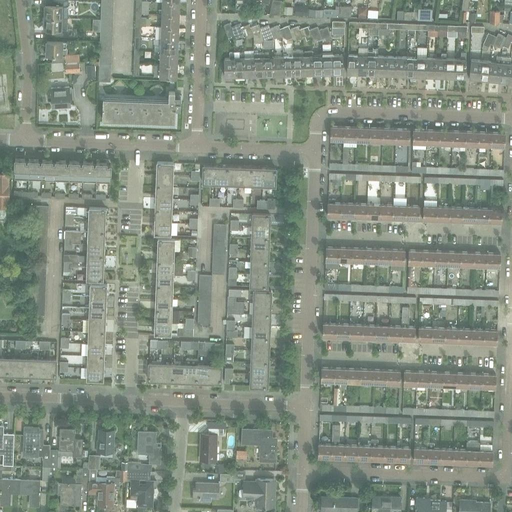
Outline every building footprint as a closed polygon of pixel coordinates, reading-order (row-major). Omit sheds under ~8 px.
[(45,0),(45,17),(62,17),(67,17),(68,5),(68,0),(45,0)] [(280,14),(282,0),(278,0),(272,0),(269,14),(280,14)] [(142,1),(136,1),(135,13),(141,13),(147,14),(147,1),(142,1)] [(289,10),(301,10),(301,1),(289,1),(289,10)] [(179,2),(163,2),(162,14),(179,15),(179,2)] [(304,4),(304,12),(316,12),(317,4),(304,4)] [(362,5),(362,13),(373,14),(374,5),(362,5)] [(352,7),(340,6),(338,17),(351,17),(352,7)] [(414,12),(404,11),(404,20),(418,20),(419,9),(419,7),(414,6),(414,12)] [(432,9),(419,9),(418,20),(432,20),(432,9)] [(500,11),(490,10),(490,23),(499,23),(500,11)] [(141,13),(135,13),(135,25),(141,26),(146,26),(146,17),(141,17),(141,13)] [(179,15),(162,14),(162,27),(178,27),(179,15)] [(62,17),(45,17),(44,29),(52,29),(52,35),(73,36),(73,29),(61,29),(62,17)] [(345,21),(332,21),(332,27),(328,27),(330,32),(344,33),(345,21)] [(231,27),(229,23),(224,25),(227,34),(233,32),(231,27)] [(244,35),(239,23),(231,27),(233,32),(235,38),(244,35)] [(251,28),(249,24),(243,26),(248,38),(254,36),(251,28)] [(259,24),(251,28),(254,36),(254,43),(264,42),(264,40),(265,40),(260,28),(259,24)] [(269,25),(260,28),(265,40),(273,36),(270,28),(269,25)] [(277,39),(283,37),(280,29),(279,25),(270,28),(273,36),(273,39),(277,38),(277,39)] [(288,26),(280,29),(283,37),(287,40),(293,37),(290,29),(288,26)] [(298,26),(290,29),(293,37),(297,40),(303,38),(300,29),(298,26)] [(308,26),(300,29),(303,38),(303,41),(312,38),(309,30),(308,26)] [(178,27),(162,27),(161,39),(178,40),(178,27)] [(318,27),(309,30),(312,38),(315,37),(316,41),(322,38),(319,30),(318,27)] [(330,32),(328,27),(319,30),(322,38),(325,37),(326,41),(332,39),(330,32)] [(493,35),(487,32),(482,44),(488,46),(493,35)] [(497,33),(496,36),(492,44),(497,47),(502,35),(497,33)] [(511,35),(507,33),(505,37),(502,45),(507,47),(511,36),(511,35)] [(178,40),(161,39),(161,51),(178,52),(178,40)] [(52,55),(52,62),(65,62),(65,61),(79,61),(79,54),(65,54),(65,56),(62,56),(62,48),(66,48),(66,42),(47,41),(46,55),(52,55)] [(367,51),(367,55),(366,74),(376,75),(377,56),(377,49),(373,49),(372,51),(367,51)] [(303,51),(303,50),(293,50),(293,56),(292,56),(293,75),(303,74),(302,51),(303,51)] [(161,51),(160,63),(160,64),(177,64),(178,52),(161,51)] [(313,55),(313,51),(303,51),(302,51),(303,74),(313,74),(312,55),(313,55)] [(235,76),(234,57),(234,52),(229,52),(229,58),(224,58),(225,77),(226,77),(226,78),(229,78),(229,76),(235,76)] [(245,57),(244,52),(240,52),(240,57),(234,57),(235,76),(244,76),(244,57),(245,57)] [(259,52),(253,53),(254,57),(254,76),(256,76),(264,75),(263,57),(264,57),(264,52),(259,52)] [(461,59),(456,58),(455,77),(465,78),(466,52),(461,52),(461,59)] [(441,58),(436,58),(435,77),(445,77),(445,58),(445,53),(441,53),(441,58)] [(343,54),(333,55),(332,55),(332,73),(343,73),(343,54)] [(322,74),(321,55),(313,55),(312,55),(313,74),(322,74)] [(332,73),(332,55),(321,55),(322,74),(332,73)] [(351,74),(357,74),(357,55),(348,55),(347,73),(348,73),(348,74),(351,75),(351,74)] [(367,55),(357,55),(357,74),(366,74),(367,55)] [(274,75),(273,56),(264,57),(263,57),(264,75),(274,75)] [(283,75),(283,56),(273,56),(274,75),(283,75)] [(293,75),(292,56),(283,56),(283,75),(293,75)] [(387,56),(377,56),(376,75),(386,75),(387,56)] [(397,56),(387,56),(386,75),(396,75),(397,56)] [(407,57),(397,56),(396,75),(406,76),(407,57)] [(496,61),(490,61),(488,80),(498,81),(500,62),(501,56),(497,56),(496,61)] [(501,56),(500,62),(498,81),(507,82),(510,63),(510,57),(501,56)] [(254,76),(254,57),(245,57),(244,57),(244,76),(254,76)] [(416,57),(407,57),(406,76),(416,76),(416,57)] [(426,57),(416,57),(416,76),(425,76),(426,57)] [(436,58),(426,57),(425,76),(435,77),(436,58)] [(456,58),(445,58),(445,77),(455,77),(456,58)] [(480,60),(472,59),(469,78),(470,78),(470,79),(473,80),(473,78),(478,79),(480,60)] [(490,61),(480,60),(478,79),(488,80),(490,61)] [(80,70),(79,61),(65,61),(65,62),(66,71),(80,70)] [(177,64),(160,64),(160,63),(155,63),(154,76),(160,76),(177,77),(177,64)] [(111,64),(99,64),(99,81),(110,82),(111,64)] [(51,88),(51,93),(52,106),(70,105),(70,99),(72,99),(72,88),(69,88),(69,86),(51,88)] [(103,97),(103,98),(102,119),(111,119),(111,117),(117,117),(116,120),(125,120),(126,117),(131,118),(131,120),(140,120),(140,118),(145,118),(145,121),(154,121),(154,118),(160,119),(160,121),(169,122),(169,119),(174,119),(174,122),(175,122),(175,108),(180,108),(181,102),(182,95),(175,95),(175,90),(169,90),(168,103),(161,103),(161,99),(154,99),(154,103),(147,102),(147,99),(140,99),(139,102),(132,102),(133,98),(125,98),(125,101),(118,101),(118,98),(111,98),(111,101),(104,101),(104,97),(103,97)] [(344,126),(331,126),(330,139),(343,140),(344,126)] [(357,127),(344,126),(343,140),(343,146),(349,147),(357,147),(357,140),(356,140),(357,127)] [(370,127),(357,127),(356,140),(357,140),(370,141),(370,127)] [(383,128),(370,127),(370,141),(383,141),(383,128)] [(396,128),(383,128),(383,141),(396,142),(396,128)] [(409,129),(396,128),(396,142),(409,142),(409,129)] [(413,142),(426,143),(427,130),(413,129),(413,142)] [(440,130),(427,130),(426,143),(439,143),(440,130)] [(453,131),(440,130),(439,143),(452,144),(453,131)] [(466,131),(453,131),(452,144),(465,144),(466,131)] [(479,132),(466,131),(465,144),(478,145),(479,132)] [(492,132),(479,132),(478,145),(492,145),(492,132)] [(505,133),(492,132),(492,145),(504,146),(505,133)] [(349,147),(343,146),(343,163),(342,163),(342,169),(355,170),(355,164),(348,164),(349,147)] [(25,159),(15,159),(14,179),(28,179),(29,162),(28,162),(25,162),(25,159)] [(38,160),(29,159),(28,162),(29,162),(28,179),(42,180),(42,163),(38,162),(38,160)] [(52,160),(42,160),(42,163),(42,180),(55,180),(56,163),(52,163),(52,160)] [(66,161),(56,160),(56,163),(55,180),(69,181),(70,164),(69,164),(65,164),(66,161)] [(79,161),(69,161),(69,164),(70,164),(69,181),(83,182),(83,164),(79,164),(79,161)] [(93,162),(83,161),(83,164),(83,182),(96,182),(97,165),(96,165),(93,165),(93,162)] [(106,162),(97,162),(96,165),(97,165),(96,182),(110,183),(111,165),(110,164),(110,165),(106,165),(106,162)] [(174,162),(157,162),(156,174),(173,174),(174,162)] [(204,165),(203,175),(203,182),(215,183),(215,166),(204,165)] [(228,166),(215,166),(215,183),(227,183),(228,166)] [(240,167),(228,166),(227,183),(239,184),(240,167)] [(252,167),(240,167),(239,184),(251,184),(252,167)] [(264,168),(252,167),(251,184),(263,185),(264,168)] [(276,168),(264,168),(263,185),(265,185),(265,190),(275,190),(276,168)] [(0,217),(0,218),(4,218),(6,215),(6,208),(7,208),(7,200),(9,200),(9,196),(9,186),(9,173),(0,173),(0,217)] [(342,173),(329,173),(329,179),(333,179),(333,184),(342,184),(342,179),(342,173)] [(173,174),(156,174),(156,186),(173,186),(173,174)] [(173,186),(156,186),(155,198),(172,198),(173,186)] [(172,198),(155,198),(155,210),(172,210),(172,198)] [(267,198),(267,200),(267,208),(275,208),(275,198),(267,198)] [(328,202),(327,216),(340,216),(341,203),(341,199),(328,199),(328,202)] [(463,201),(463,207),(462,221),(475,221),(476,208),(469,207),(469,202),(463,201)] [(354,203),(341,203),(340,216),(354,217),(354,203)] [(367,204),(354,203),(354,217),(367,217),(367,204)] [(380,204),(367,204),(367,217),(380,218),(380,204)] [(394,205),(380,204),(380,218),(393,218),(394,205)] [(407,205),(394,205),(393,218),(406,219),(407,205)] [(420,205),(407,205),(406,219),(419,219),(420,205)] [(423,219),(436,220),(437,206),(423,206),(423,219)] [(450,207),(437,206),(436,220),(449,220),(450,207)] [(89,207),(89,219),(106,220),(106,208),(89,207)] [(463,207),(450,207),(449,220),(462,221),(463,207)] [(489,208),(476,208),(475,221),(489,222),(489,208)] [(502,209),(489,208),(489,222),(502,222),(502,209)] [(172,210),(155,210),(154,222),(171,222),(172,210)] [(270,214),(253,213),(253,225),(269,226),(270,214)] [(106,220),(89,219),(88,231),(105,232),(106,220)] [(171,222),(154,222),(154,234),(171,235),(171,222)] [(269,226),(253,225),(252,237),(269,238),(269,226)] [(81,231),(65,231),(65,243),(73,243),(81,243),(81,231)] [(105,232),(88,231),(88,243),(105,244),(105,232)] [(269,238),(252,237),(252,249),(268,250),(269,238)] [(158,238),(157,250),(174,251),(174,239),(158,238)] [(105,244),(88,243),(87,256),(104,256),(105,244)] [(339,247),(326,247),(326,260),(339,260),(339,247)] [(352,248),(339,247),(339,260),(352,261),(352,248)] [(365,248),(352,248),(352,261),(365,261),(365,248)] [(378,248),(365,248),(365,261),(378,262),(378,248)] [(392,249),(378,248),(378,262),(391,262),(392,249)] [(268,250),(252,249),(251,261),(268,262),(268,250)] [(405,249),(392,249),(391,262),(404,263),(405,249)] [(174,251),(157,250),(157,262),(173,263),(174,251)] [(408,263),(422,263),(422,250),(409,250),(408,263)] [(435,251),(422,250),(422,263),(435,264),(435,251)] [(448,251),(435,251),(435,264),(448,264),(448,251)] [(461,252),(448,251),(448,264),(461,265),(461,252)] [(474,252),(461,252),(461,265),(474,265),(474,252)] [(487,253),(474,252),(474,265),(487,266),(487,253)] [(500,253),(487,253),(487,266),(500,266),(500,253)] [(64,255),(64,267),(72,267),(78,267),(78,255),(64,255)] [(104,256),(87,256),(87,268),(104,268),(104,256)] [(230,261),(229,273),(237,273),(238,261),(230,261)] [(268,262),(251,261),(251,274),(268,274),(268,262)] [(173,263),(157,262),(156,274),(173,275),(173,263)] [(104,268),(87,268),(86,279),(103,280),(104,268)] [(173,275),(156,274),(156,286),(173,287),(173,275)] [(268,274),(251,274),(250,286),(267,286),(268,274)] [(90,283),(90,296),(107,296),(107,284),(90,283)] [(22,286),(22,292),(22,300),(33,300),(33,298),(34,292),(34,286),(22,286)] [(173,287),(156,286),(156,298),(172,299),(173,287)] [(241,289),(228,288),(228,301),(236,301),(236,296),(241,295),(241,289)] [(254,290),(254,302),(271,302),(271,290),(254,290)] [(107,296),(90,296),(89,308),(106,308),(107,296)] [(172,299),(156,298),(155,310),(172,311),(172,299)] [(236,301),(228,301),(228,313),(244,314),(244,302),(236,301)] [(271,302),(254,302),(253,314),(270,314),(271,302)] [(402,306),(401,326),(402,326),(401,339),(414,340),(415,326),(408,326),(408,323),(409,323),(409,306),(402,306)] [(106,308),(89,308),(89,320),(106,320),(106,308)] [(172,311),(155,310),(155,322),(171,323),(172,311)] [(270,314),(253,314),(253,326),(270,326),(270,314)] [(106,320),(89,320),(88,332),(105,332),(106,320)] [(171,323),(155,322),(154,334),(171,335),(171,323)] [(193,324),(185,323),(185,328),(177,328),(176,335),(193,335),(193,324)] [(336,323),(323,323),(323,336),(336,337),(336,323)] [(350,324),(336,323),(336,337),(349,337),(350,324)] [(363,324),(350,324),(349,337),(362,338),(363,324)] [(376,325),(363,324),(362,338),(375,338),(376,325)] [(389,325),(376,325),(375,338),(388,339),(389,325)] [(401,326),(389,325),(388,339),(401,339),(402,326),(401,326)] [(246,326),(245,337),(252,338),(269,338),(270,326),(253,326),(246,326)] [(418,340),(432,340),(432,327),(419,326),(418,340)] [(445,328),(432,327),(432,340),(445,341),(445,328)] [(458,328),(445,328),(445,341),(458,341),(458,328)] [(471,329),(458,328),(458,341),(471,342),(471,329)] [(484,329),(471,329),(471,342),(484,343),(484,329)] [(497,330),(484,329),(484,343),(497,343),(497,330)] [(105,332),(88,332),(88,343),(105,344),(105,332)] [(269,338),(252,338),(252,350),(269,350),(269,338)] [(222,341),(210,341),(210,349),(215,349),(215,345),(222,345),(222,341)] [(105,344),(88,343),(88,355),(104,356),(105,344)] [(234,347),(226,347),(226,361),(234,361),(234,347)] [(269,350),(252,350),(251,362),(268,362),(269,350)] [(104,356),(88,355),(87,367),(104,368),(104,356)] [(8,358),(0,357),(0,374),(8,374),(8,358)] [(20,358),(8,358),(8,374),(20,375),(20,358)] [(32,359),(20,358),(20,375),(31,375),(32,359)] [(44,359),(32,359),(31,375),(43,376),(44,359)] [(56,359),(44,359),(43,376),(56,376),(56,359)] [(197,359),(186,359),(185,364),(185,381),(197,382),(197,365),(197,359)] [(268,362),(251,362),(251,374),(268,374),(268,362)] [(161,363),(149,363),(148,380),(160,380),(161,363)] [(173,364),(161,363),(160,380),(173,381),(173,364)] [(185,364),(173,364),(173,381),(185,381),(185,364)] [(209,365),(197,365),(197,382),(209,382),(209,365)] [(221,366),(209,365),(209,382),(221,383),(221,366)] [(104,368),(87,367),(87,379),(103,380),(104,368)] [(322,367),(321,380),(334,381),(335,368),(322,367)] [(348,368),(335,368),(334,381),(339,381),(339,385),(346,385),(346,381),(347,381),(348,368)] [(361,369),(348,368),(347,381),(361,382),(361,369)] [(374,369),(361,369),(361,382),(374,382),(374,369)] [(387,370),(374,369),(374,382),(387,383),(387,370)] [(400,370),(387,370),(387,383),(400,383),(400,370)] [(404,384),(411,384),(411,389),(416,389),(417,384),(417,371),(404,370),(404,384)] [(431,371),(417,371),(417,384),(430,385),(431,371)] [(444,372),(431,371),(430,385),(443,385),(444,372)] [(457,372),(444,372),(443,385),(456,386),(457,372)] [(470,373),(457,372),(456,386),(469,386),(470,373)] [(233,373),(225,373),(225,382),(230,382),(230,378),(233,378),(233,373)] [(483,373),(470,373),(469,386),(482,387),(483,373)] [(496,374),(483,373),(482,387),(495,387),(496,374)] [(268,374),(251,374),(251,386),(267,386),(268,374)] [(334,387),(334,405),(333,411),(346,411),(346,405),(346,392),(343,392),(343,400),(344,400),(344,405),(342,405),(342,402),(338,402),(339,388),(334,387)] [(347,402),(346,405),(346,411),(359,412),(360,406),(354,406),(354,402),(347,402)] [(187,415),(186,424),(202,425),(202,416),(187,415)] [(332,440),(331,457),(344,458),(345,444),(339,444),(340,424),(333,424),(332,440)] [(0,454),(4,454),(3,465),(12,465),(13,465),(14,434),(3,433),(3,426),(0,425),(0,454)] [(39,427),(24,426),(24,451),(31,451),(31,455),(43,456),(43,458),(43,466),(50,466),(51,449),(50,449),(50,444),(43,444),(43,429),(39,429),(39,427)] [(51,449),(50,466),(50,467),(60,467),(61,455),(82,456),(82,439),(74,439),(75,429),(60,428),(59,449),(51,449)] [(201,460),(211,460),(216,460),(217,434),(223,435),(224,428),(208,428),(208,434),(201,433),(201,443),(203,443),(203,447),(201,447),(201,460)] [(271,430),(242,429),(241,443),(261,443),(260,460),(276,460),(276,443),(270,443),(270,438),(271,438),(271,430)] [(99,430),(99,440),(99,451),(113,451),(113,440),(114,430),(99,430)] [(156,432),(139,431),(138,453),(152,453),(152,462),(160,462),(161,447),(155,446),(156,432)] [(319,443),(318,457),(331,457),(332,440),(319,439),(319,443)] [(378,439),(371,439),(371,446),(370,459),(384,459),(384,446),(378,446),(378,439)] [(434,443),(427,443),(427,448),(427,461),(440,462),(440,448),(434,448),(434,443)] [(240,444),(230,446),(231,456),(241,454),(240,444)] [(358,445),(345,444),(344,458),(357,458),(358,445)] [(371,446),(358,445),(357,458),(370,459),(371,446)] [(397,447),(384,446),(384,459),(397,460),(397,447)] [(410,447),(397,447),(397,460),(410,460),(410,447)] [(414,461),(427,461),(427,448),(414,447),(414,461)] [(454,449),(440,448),(440,462),(453,462),(454,449)] [(467,449),(454,449),(453,462),(466,463),(467,449)] [(480,450),(467,449),(466,463),(479,463),(480,450)] [(493,450),(480,450),(479,463),(492,464),(493,450)] [(88,466),(89,466),(97,466),(100,466),(100,453),(88,453),(88,466)] [(128,462),(128,463),(128,470),(140,470),(140,462),(128,462)] [(0,481),(1,481),(1,478),(2,478),(2,472),(11,472),(12,465),(3,465),(0,464),(0,481)] [(89,468),(88,489),(99,490),(98,504),(113,504),(113,488),(119,488),(119,484),(120,477),(107,477),(107,482),(97,482),(97,466),(89,466),(89,468)] [(81,468),(77,468),(77,477),(76,477),(75,483),(59,483),(58,493),(61,493),(61,504),(61,506),(67,506),(67,504),(75,505),(81,505),(82,489),(88,489),(89,468),(81,468)] [(128,470),(127,479),(127,480),(131,481),(130,498),(138,498),(138,505),(152,506),(153,487),(156,488),(156,485),(156,480),(146,480),(146,484),(139,483),(140,476),(140,470),(128,470)] [(220,481),(235,482),(235,474),(220,473),(220,481)] [(0,504),(9,504),(10,491),(20,492),(20,479),(2,478),(1,478),(1,481),(0,492),(1,492),(0,504)] [(273,479),(257,478),(257,482),(244,481),(243,497),(256,497),(256,505),(264,506),(264,507),(266,507),(266,506),(274,506),(274,495),(273,495),(273,479)] [(40,480),(20,479),(20,492),(31,492),(30,505),(39,505),(40,494),(40,491),(40,480)] [(198,498),(207,498),(218,499),(219,483),(196,482),(196,489),(193,488),(193,497),(199,497),(198,498)] [(325,511),(356,511),(357,497),(329,496),(329,500),(326,500),(325,511)] [(373,496),(372,506),(372,511),(400,511),(401,497),(391,497),(391,498),(373,497),(374,496),(373,496)] [(415,511),(445,511),(446,500),(425,500),(425,498),(416,498),(415,511)] [(489,511),(490,502),(469,501),(469,500),(460,499),(459,511),(489,511)]
